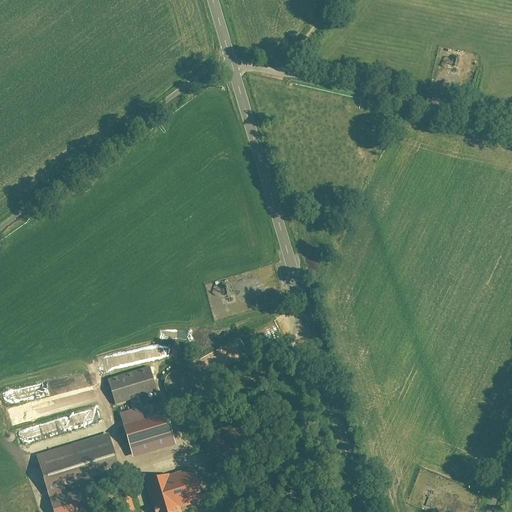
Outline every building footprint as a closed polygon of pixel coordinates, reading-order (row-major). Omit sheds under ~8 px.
[(151,366),(108,379),(117,404),(130,400),(146,395),(159,391),(151,366)] [(146,395),(130,400),(133,410),(149,404),(146,395)] [(122,413),(133,446),(174,433),(163,400),(149,404),(133,410),(122,413)] [(229,426),(203,435),(210,456),(236,448),(229,426)] [(174,433),(133,446),(137,457),(177,444),(174,433)] [(113,434),(38,457),(55,511),(64,511),(130,492),(113,434)] [(194,469),(148,482),(156,511),(183,511),(182,506),(203,500),(194,469)] [(130,494),(124,496),(130,511),(135,510),(130,494)]
